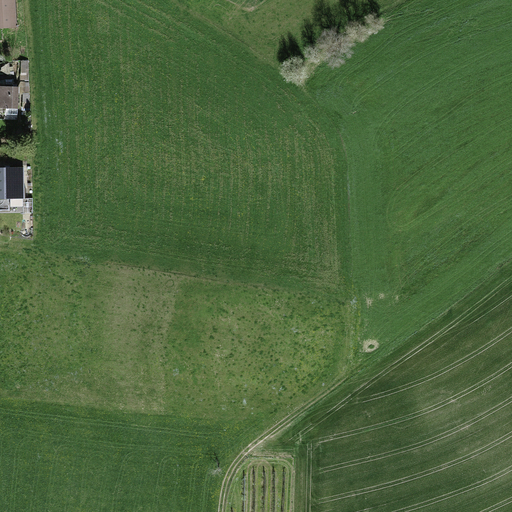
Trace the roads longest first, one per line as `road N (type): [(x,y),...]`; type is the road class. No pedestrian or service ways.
road 1 (track): [(219,511),(232,465),(336,385),(346,298)]
road 2 (track): [(511,261),(336,385)]
